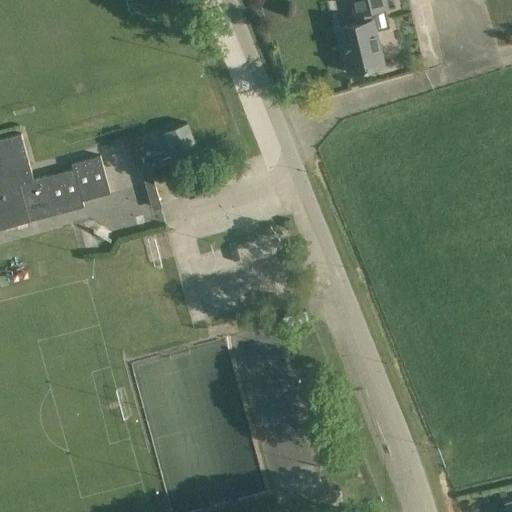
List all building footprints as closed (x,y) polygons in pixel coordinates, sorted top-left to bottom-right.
[(387,7),(385,0),(352,0),(356,14),(358,14),(359,22),(338,27),(349,72),(384,64),(373,18),(372,19),(370,11),(387,7)] [(195,147),(187,122),(164,129),(172,154),(195,147)] [(26,150),(21,132),(0,138),(0,176),(18,171),(30,220),(65,210),(84,205),(83,200),(110,192),(100,155),(72,162),(74,168),(34,179),(26,150)] [(149,161),(140,164),(152,205),(161,203),(149,161)] [(0,227),(30,220),(18,171),(0,176),(0,227)]
